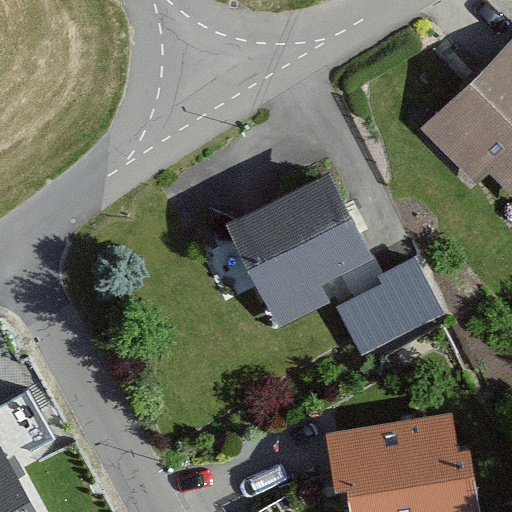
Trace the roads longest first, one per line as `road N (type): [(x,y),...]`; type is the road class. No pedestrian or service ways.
road 1 (residential): [(4,243),(162,511)]
road 2 (residential): [(218,81),(4,243)]
road 3 (residential): [(376,0),(218,81)]
